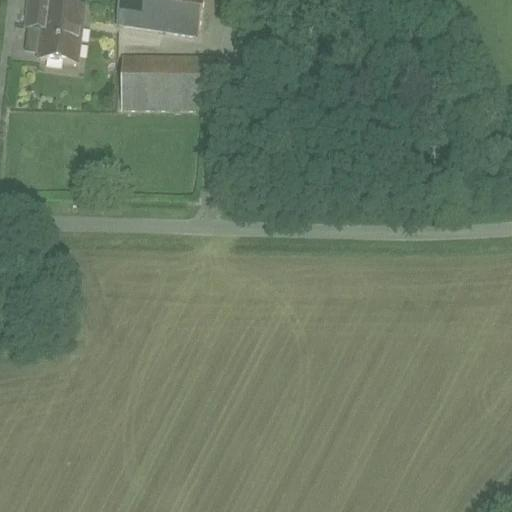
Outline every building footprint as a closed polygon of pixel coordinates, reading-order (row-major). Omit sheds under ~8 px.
[(10,0),(11,9),(25,9),(24,0),(10,0)] [(76,65),(83,10),(53,6),(53,0),(30,0),(26,30),(44,32),(40,61),(76,65)] [(120,0),(116,30),(199,41),(204,0),(120,0)] [(208,62),(123,61),(123,113),(207,114),(208,62)] [(184,192),(184,130),(124,129),(123,191),(184,192)]
